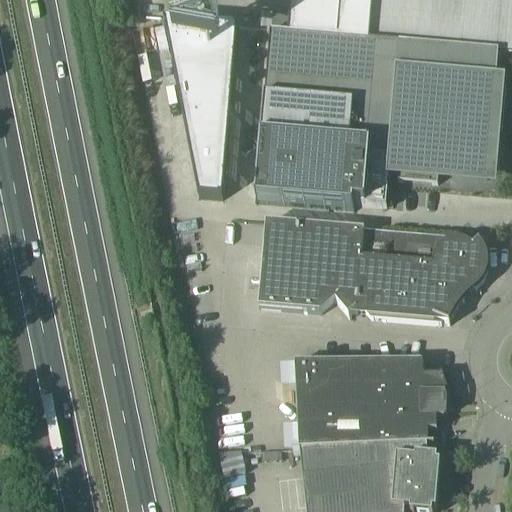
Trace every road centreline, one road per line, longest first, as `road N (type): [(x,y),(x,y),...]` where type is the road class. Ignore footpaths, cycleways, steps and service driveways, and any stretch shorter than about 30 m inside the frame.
road 1 (motorway): [(141,511),(39,0)]
road 2 (motorway): [(0,125),(78,511)]
